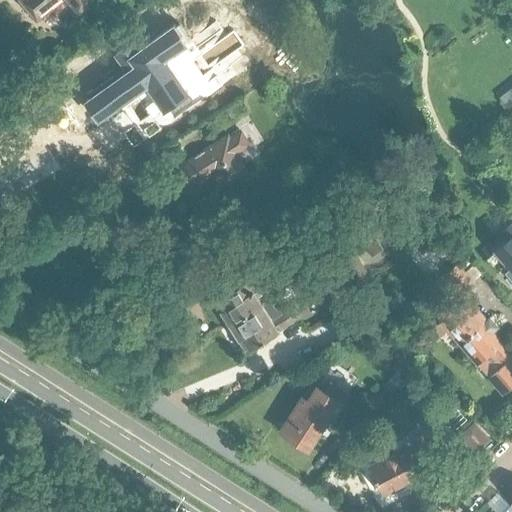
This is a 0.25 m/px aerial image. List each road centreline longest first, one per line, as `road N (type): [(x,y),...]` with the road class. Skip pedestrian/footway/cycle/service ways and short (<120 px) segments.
road 1 (residential): [(0,301),(325,511)]
road 2 (secondary): [(231,511),(0,365)]
road 3 (secondary): [(0,391),(186,511)]
